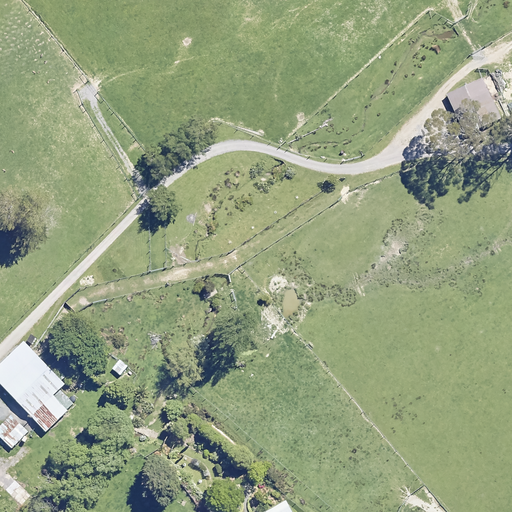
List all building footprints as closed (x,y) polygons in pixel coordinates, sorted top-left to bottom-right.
[(489,79),(449,98),(468,136),(487,127),(501,120),(491,99),(498,96),(489,79)] [(511,86),(510,82),(497,88),(503,100),(507,98),(510,104),(511,103),(511,86)] [(23,354),(0,374),(0,378),(50,436),(76,415),(23,354)] [(128,366),(120,359),(112,369),(121,375),(128,366)] [(0,438),(13,450),(20,442),(24,445),(28,440),(25,437),(28,433),(9,417),(0,428),(0,438)] [(285,511),(288,511),(282,502),(265,511),(285,511)]
